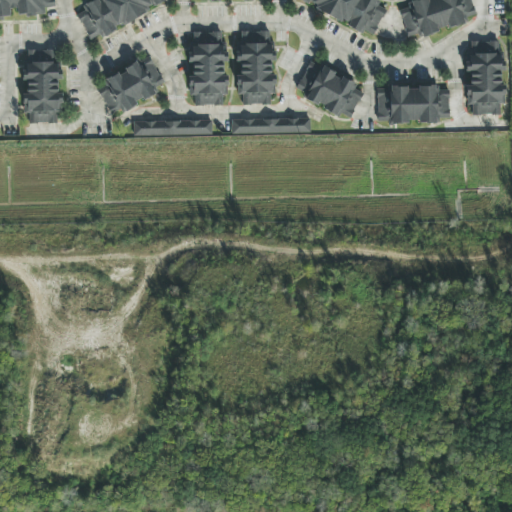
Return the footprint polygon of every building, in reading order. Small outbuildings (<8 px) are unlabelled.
[(54,0),(0,0),(0,19),(10,18),(9,9),(17,8),(18,17),(44,14),(43,8),(55,7),(54,0)] [(90,40),(99,34),(100,36),(166,0),(90,0),(81,5),(84,11),(77,15),(90,40)] [(296,0),(373,36),(385,10),(378,6),(380,1),(377,0),(296,0)] [(476,15),(471,0),(419,0),(406,4),(408,8),(400,10),(408,37),(417,35),(418,37),(465,23),(464,19),(476,15)] [(239,32),(239,75),(237,76),(237,95),(242,95),(242,104),(270,104),(270,94),(276,94),(275,74),(271,74),(271,61),(271,31),(239,32)] [(191,32),(191,76),(189,76),(189,96),(194,96),(194,105),(222,105),(222,95),(228,95),(228,76),(223,76),(223,62),(224,62),(223,32),(191,32)] [(468,42),(469,71),(470,71),(470,86),(466,86),(466,105),(471,105),(471,114),(499,114),(499,105),(505,105),(505,84),(500,84),(500,71),(501,71),(501,42),(468,42)] [(26,50),(26,80),(26,93),(23,93),(23,116),(28,116),(28,123),(56,123),(56,113),(61,113),(61,93),(57,93),(57,80),(62,80),(62,69),(56,69),(56,50),(26,50)] [(163,83),(149,57),(137,64),(136,63),(104,80),(107,85),(98,90),(112,117),(155,93),(153,89),(163,83)] [(296,89),(304,93),(301,98),(349,120),(361,93),(354,90),(357,84),(308,62),(296,89)] [(377,89),(377,123),(438,122),(438,118),(449,118),(449,90),(438,90),(438,86),(386,86),(386,89),(377,89)] [(231,134),(309,133),(309,119),(231,120),(231,134)] [(133,136),(211,135),(211,121),(133,122),(133,136)]
